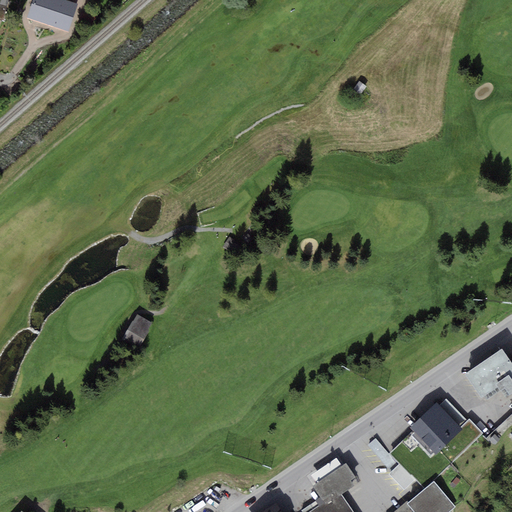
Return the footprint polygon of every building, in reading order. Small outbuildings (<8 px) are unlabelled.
[(33,0),(27,20),(48,26),(56,0),(33,0)] [(68,32),(77,4),(65,0),(56,0),(48,26),(68,32)] [(152,322),(136,314),(122,340),(138,348),(152,322)] [(511,362),(502,349),(465,374),(484,402),(500,391),(506,399),(511,395),(511,362)] [(446,399),(438,407),(459,427),(467,419),(446,399)] [(436,455),(462,430),(460,428),(459,427),(438,407),(434,403),(409,429),(412,432),(436,455)] [(469,419),(460,428),(462,430),(436,455),(412,432),(389,453),(400,464),(415,479),(424,489),(482,433),(469,419)] [(494,435),(489,439),(494,445),(499,441),(494,435)] [(389,453),(375,438),(372,442),(368,445),(392,471),(395,468),(400,464),(389,453)] [(336,458),(311,475),(317,483),(341,466),(336,458)] [(353,511),(341,495),(354,486),(351,481),(356,477),(345,463),(341,466),(317,483),(313,486),(320,497),(301,511),(302,511),(353,511)] [(404,490),(415,479),(400,464),(395,468),(392,471),(389,474),(404,490)] [(434,481),(407,504),(413,511),(448,511),(455,507),(434,481)] [(281,511),(275,503),(261,511),(281,511)]
